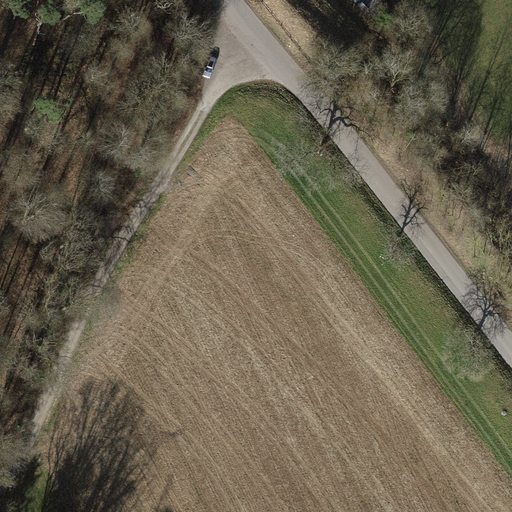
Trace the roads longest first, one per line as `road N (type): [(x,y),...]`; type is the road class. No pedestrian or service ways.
road 1 (track): [(0,478),(34,430),(206,100),(254,37)]
road 2 (tertiary): [(511,356),(227,0)]
road 3 (track): [(511,179),(444,81),(422,20)]
